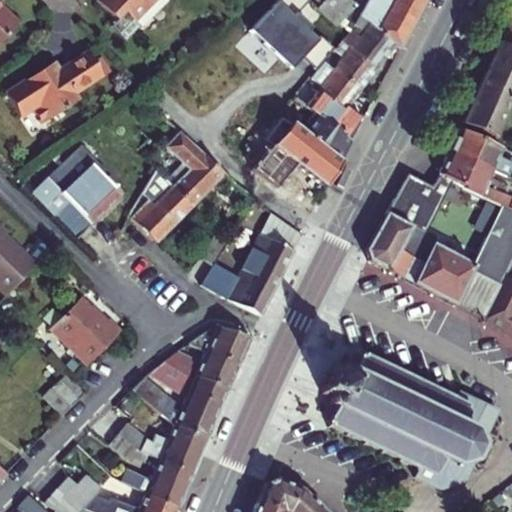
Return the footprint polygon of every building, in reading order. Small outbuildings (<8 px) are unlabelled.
[(99,0),(94,6),(114,26),(122,17),(131,26),(157,0),(99,0)] [(311,0),(319,8),(318,10),(336,26),(352,7),(344,0),(311,0)] [(368,0),(354,26),(363,34),(368,27),(393,48),(398,52),(424,0),(368,0)] [(0,41),(15,26),(0,11),(0,41)] [(511,16),(506,14),(502,25),(495,42),(511,49),(511,16)] [(123,46),(137,31),(131,26),(122,17),(114,26),(108,31),(123,46)] [(349,32),(354,26),(350,22),(345,28),(349,32)] [(363,34),(349,51),(374,71),(393,48),(368,27),(363,34)] [(511,49),(495,42),(485,65),(511,76),(511,49)] [(349,51),(331,74),(356,93),(374,71),(349,51)] [(99,81),(85,58),(56,75),(51,67),(0,97),(0,98),(14,122),(29,113),(38,128),(76,106),(71,98),(99,81)] [(332,63),(327,59),(321,66),(326,70),(332,63)] [(511,76),(485,65),(461,125),(492,139),(511,91),(511,76)] [(318,90),(344,109),(356,93),(331,74),(326,70),(321,66),(318,70),(328,78),(318,90)] [(359,121),(344,109),(318,90),(308,82),(305,86),(315,94),(304,108),(313,116),(348,144),(359,121)] [(300,113),(304,108),(293,100),(289,105),(300,113)] [(298,136),(337,166),(348,144),(313,116),(298,136)] [(170,128),(159,140),(191,169),(197,163),(192,159),(197,154),(170,128)] [(291,167),(321,191),(337,166),(298,136),(291,130),(272,151),(265,143),(256,154),(239,175),(222,160),(219,164),(212,158),(207,163),(221,176),(252,204),(259,209),(291,167)] [(457,130),(447,152),(492,172),(501,150),(458,131),(457,130)] [(29,196),(74,241),(117,197),(109,189),(110,188),(107,185),(106,187),(72,152),(29,196)] [(492,172),(447,152),(438,177),(451,184),(462,189),(503,206),(507,196),(500,193),(499,195),(485,188),(492,172)] [(191,169),(171,189),(189,208),(221,176),(207,163),(197,154),(192,159),(197,163),(191,169)] [(151,167),(139,192),(149,203),(131,221),(154,244),(189,208),(171,189),(151,167)] [(365,253),(370,265),(411,286),(434,240),(427,236),(451,184),(438,177),(429,189),(408,176),(365,253)] [(462,189),(451,184),(427,236),(434,240),(411,286),(452,307),(468,273),(498,287),(511,257),(511,209),(503,206),(462,189)] [(199,289),(257,320),(297,240),(250,208),(236,230),(255,243),(245,263),(223,250),(211,270),(199,289)] [(0,297),(2,299),(32,268),(0,236),(0,297)] [(211,270),(223,250),(226,247),(213,239),(199,263),(211,270)] [(511,257),(498,287),(482,322),(508,335),(511,338),(511,257)] [(452,307),(482,322),(498,287),(468,273),(452,307)] [(119,337),(115,334),(107,325),(103,329),(78,303),(48,334),(83,370),(85,371),(89,366),(108,348),(119,337)] [(192,347),(207,353),(238,366),(250,339),(219,329),(217,330),(210,346),(199,342),(192,347)] [(238,366),(207,353),(201,367),(178,357),(168,366),(191,376),(196,378),(227,392),(238,366)] [(345,377),(331,370),(319,395),(334,402),(332,407),(332,408),(333,411),(337,413),(332,424),(421,467),(417,477),(443,490),(467,480),(497,411),(459,392),(455,399),(363,354),(354,373),(351,372),(349,372),(347,373),(345,377)] [(191,376),(168,366),(159,372),(153,376),(182,393),(191,376)] [(59,418),(81,395),(62,377),(39,400),(59,418)] [(227,392),(196,378),(185,405),(144,382),(131,393),(175,427),(207,441),(227,392)] [(162,463),(166,465),(192,477),(207,441),(175,427),(170,441),(158,435),(155,443),(125,424),(117,434),(150,456),(162,463)] [(150,456),(117,434),(110,446),(132,461),(137,458),(146,463),(150,456)] [(192,477),(166,465),(159,467),(145,499),(174,511),(176,511),(184,494),(192,477)] [(107,484),(90,467),(64,495),(57,488),(44,503),(54,511),(81,511),(92,500),(107,484)] [(324,511),(305,493),(275,480),(267,484),(259,503),(280,511),(324,511)] [(45,511),(27,495),(15,508),(20,511),(45,511)] [(174,511),(145,499),(139,511),(129,511),(112,504),(111,508),(92,500),(81,511),(174,511)] [(280,511),(259,503),(254,511),(280,511)]
